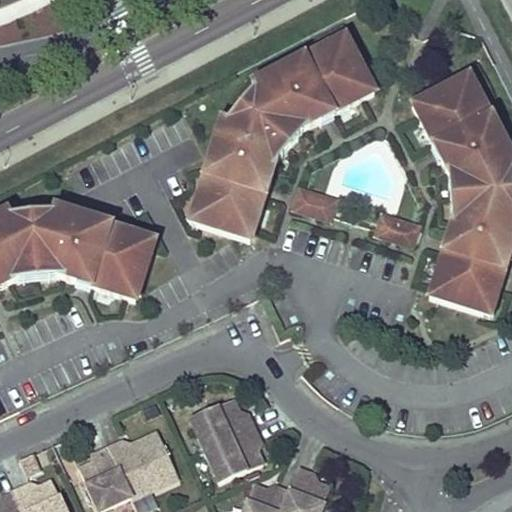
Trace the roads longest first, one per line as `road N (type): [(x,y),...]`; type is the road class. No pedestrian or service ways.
road 1 (residential): [(0,445),(206,346),(246,355),(335,434),(418,475)]
road 2 (tertiary): [(0,55),(54,44),(155,0)]
